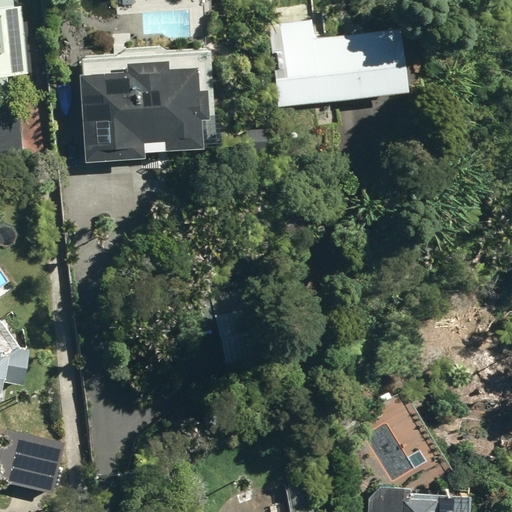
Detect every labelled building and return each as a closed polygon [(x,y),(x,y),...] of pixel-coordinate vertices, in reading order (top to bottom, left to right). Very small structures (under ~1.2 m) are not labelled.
[(0,0),(0,99),(6,99),(3,77),(26,75),(18,6),(16,6),(14,0),(0,0)] [(264,25),(274,109),(404,92),(396,27),(307,38),(305,20),(264,25)] [(73,73),(79,162),(138,159),(137,143),(157,141),(158,151),(197,149),(197,144),(207,144),(201,53),(77,62),(77,73),(73,73)] [(0,101),(0,156),(19,155),(16,100),(0,101)] [(260,133),(231,130),(228,157),(257,160),(260,133)] [(214,329),(223,364),(258,356),(242,284),(206,292),(208,301),(184,307),(190,334),(214,329)] [(0,319),(0,330),(3,335),(13,328),(4,316),(0,319)] [(18,387),(22,351),(4,349),(0,385),(18,387)] [(11,487),(48,495),(50,487),(58,488),(60,477),(53,475),(58,453),(21,444),(11,487)] [(468,511),(425,511),(425,495),(400,494),(400,483),(369,481),(359,493),(358,511),(468,511)]
